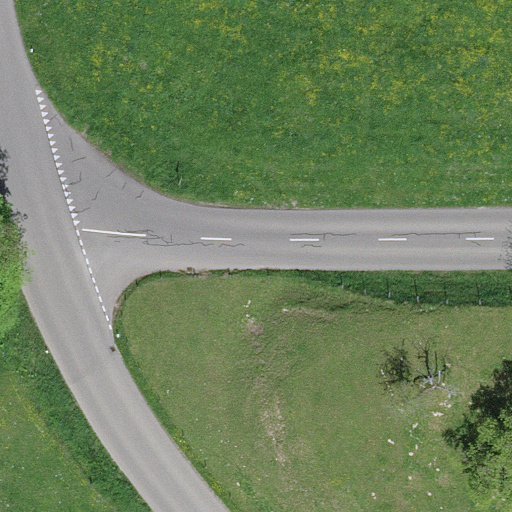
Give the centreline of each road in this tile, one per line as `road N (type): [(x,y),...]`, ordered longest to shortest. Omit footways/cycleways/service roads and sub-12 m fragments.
road 1 (tertiary): [(34,221),(216,239),(511,239)]
road 2 (tertiary): [(34,221),(52,280),(115,413),(189,511)]
road 3 (tertiary): [(0,100),(34,221)]
